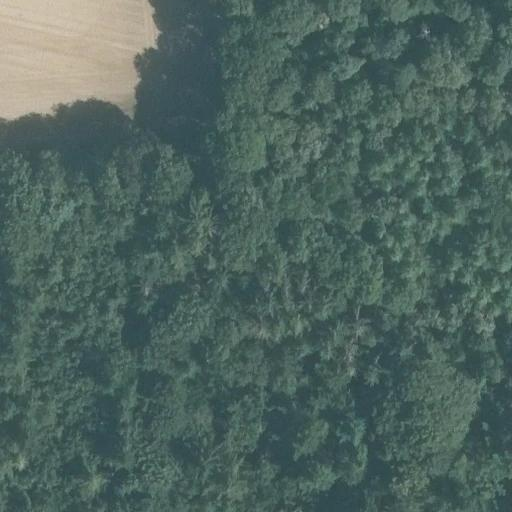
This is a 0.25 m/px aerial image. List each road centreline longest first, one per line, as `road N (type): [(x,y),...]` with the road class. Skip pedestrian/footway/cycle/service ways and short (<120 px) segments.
road 1 (track): [(220,150),(249,195),(293,223),(511,326)]
road 2 (track): [(221,0),(220,150)]
